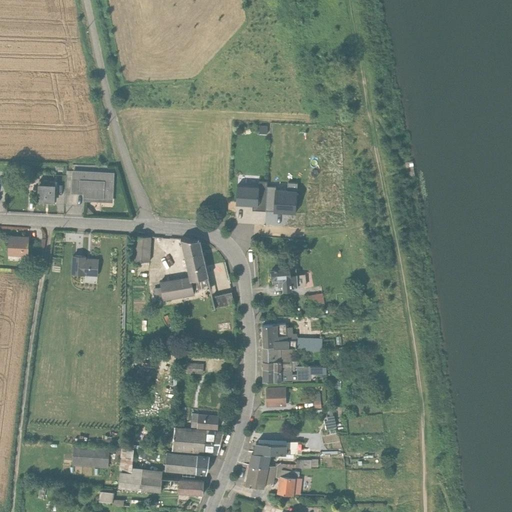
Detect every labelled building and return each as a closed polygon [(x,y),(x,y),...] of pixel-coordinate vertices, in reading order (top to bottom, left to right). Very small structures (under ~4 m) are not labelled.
[(259,124),(259,132),(267,132),(267,124),(259,124)] [(72,168),(71,191),(83,192),(83,199),(113,200),(114,171),(72,168)] [(258,204),(252,203),(252,208),(265,209),(267,184),(267,179),(259,179),(258,184),(259,184),(258,204)] [(287,188),(297,189),(297,181),(287,181),(287,188)] [(55,183),(38,183),(38,199),(55,200),(55,183)] [(258,204),(259,184),(237,183),(236,202),(252,203),(258,204)] [(267,184),(265,209),(273,210),(275,187),(275,185),(267,184)] [(275,187),(273,210),(295,212),(297,189),(287,188),(275,187)] [(86,204),(86,212),(94,213),(86,204)] [(9,233),(8,253),(28,254),(29,234),(9,233)] [(134,234),(133,258),(150,260),(151,235),(134,234)] [(190,278),(208,274),(200,238),(199,238),(180,237),(189,274),(190,278)] [(305,239),(294,238),(294,247),(307,246),(305,239)] [(72,254),(71,273),(84,273),(98,274),(99,257),(86,256),(86,254),(72,254)] [(291,273),(290,265),(271,267),(272,281),(275,280),(275,282),(276,287),(279,287),(280,287),(283,287),(283,288),(283,289),(292,288),(292,286),(298,285),(298,284),(297,273),(297,272),(296,272),(291,273)] [(297,273),(298,284),(306,284),(305,272),(297,273)] [(190,278),(189,274),(160,279),(161,285),(153,287),(155,299),(163,297),(163,298),(195,292),(194,289),(204,287),(210,286),(208,274),(190,278)] [(232,290),(211,294),(215,308),(235,303),(232,290)] [(314,303),(316,312),(325,311),(322,291),(313,292),(314,303)] [(314,303),(313,292),(307,293),(309,303),(306,304),(308,313),(316,312),(314,303)] [(288,338),(289,345),(296,346),(299,346),(299,347),(322,349),(322,336),(297,335),(296,331),(293,331),(293,325),(286,325),(285,321),(279,322),(280,333),(287,333),(287,338),(288,338)] [(280,333),(279,322),(262,323),(263,344),(273,343),(274,345),(281,345),(289,345),(288,338),(287,338),(287,333),(280,333)] [(281,345),(274,345),(263,345),(263,360),(263,369),(281,369),(281,359),(281,345)] [(289,345),(281,345),(281,359),(291,360),(291,346),(289,345)] [(281,359),(281,369),(281,379),(292,379),(292,368),(291,368),(291,365),(291,360),(281,359)] [(186,361),(186,371),(203,372),(203,362),(186,361)] [(292,368),(292,379),(296,379),(296,378),(297,378),(305,377),(310,377),(310,370),(303,370),(303,365),(297,364),(295,364),(293,364),(292,364),(291,365),(291,368),(292,368)] [(281,369),(263,369),(263,380),(281,379),(281,369)] [(285,385),(266,386),(266,405),(286,404),(285,385)] [(321,391),(313,391),(314,407),(321,406),(320,399),(322,399),(321,391)] [(335,418),(334,411),(332,405),(329,405),(329,407),(312,408),(312,411),(321,410),(323,419),(327,418),(327,420),(324,421),(326,427),(329,426),(336,424),(335,418)] [(197,426),(218,428),(219,413),(198,412),(197,426)] [(197,426),(191,426),(174,425),(172,449),(217,453),(224,428),(218,428),(197,426)] [(277,441),(258,440),(254,440),(253,451),(261,451),(278,451),(297,452),(297,440),(286,439),(286,438),(278,437),(277,441)] [(73,443),(72,464),(108,467),(109,446),(73,443)] [(132,470),(132,465),(134,447),(121,446),(119,468),(120,469),(132,470)] [(196,472),(197,452),(167,450),(165,468),(196,472)] [(197,452),(196,472),(206,473),(209,453),(197,452)] [(268,466),(264,482),(273,479),(274,474),(276,464),(277,461),(277,460),(269,459),(258,456),(251,456),(250,463),(268,466)] [(277,461),(276,464),(282,464),(295,465),(303,466),(304,458),(296,457),(296,462),(280,461),(277,461)] [(268,466),(250,463),(249,463),(245,483),(264,486),(264,482),(268,466)] [(291,475),(295,475),(296,468),(291,468),(291,465),(282,464),(282,467),(280,474),(291,475)] [(132,470),(120,469),(119,485),(161,489),(162,476),(163,468),(132,465),(132,470)] [(295,475),(294,491),(297,491),(299,491),(300,489),(302,476),(298,475),(299,469),(296,468),(295,475)] [(280,474),(279,475),(277,491),(294,493),(294,491),(295,475),(291,475),(280,474)] [(180,477),(179,491),(203,493),(203,478),(180,477)] [(41,484),(38,496),(44,497),(46,486),(41,484)] [(111,495),(113,497),(113,495),(114,490),(112,490),(112,486),(104,486),(102,485),(102,489),(99,488),(99,489),(99,496),(101,494),(106,495),(111,495)]
